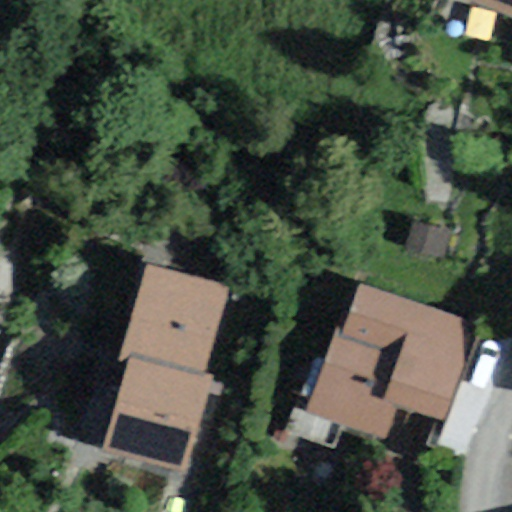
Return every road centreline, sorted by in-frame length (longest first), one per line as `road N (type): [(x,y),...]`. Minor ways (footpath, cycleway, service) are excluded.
road 1 (track): [(87,0),(58,116),(0,263)]
road 2 (residential): [(483,511),(493,432),(511,394)]
